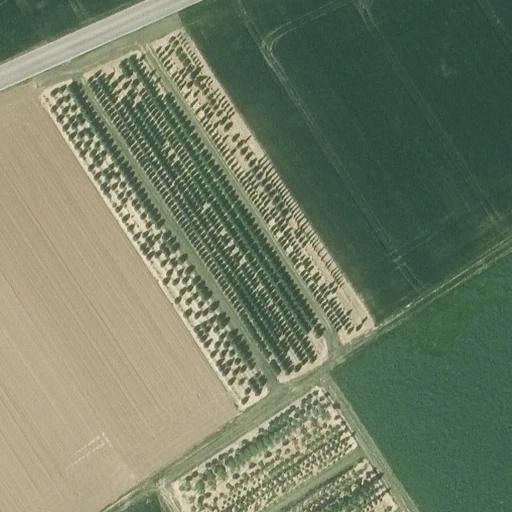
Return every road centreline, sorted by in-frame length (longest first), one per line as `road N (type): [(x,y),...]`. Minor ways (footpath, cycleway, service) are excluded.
road 1 (track): [(511,249),(117,511)]
road 2 (unclassified): [(182,0),(0,81)]
